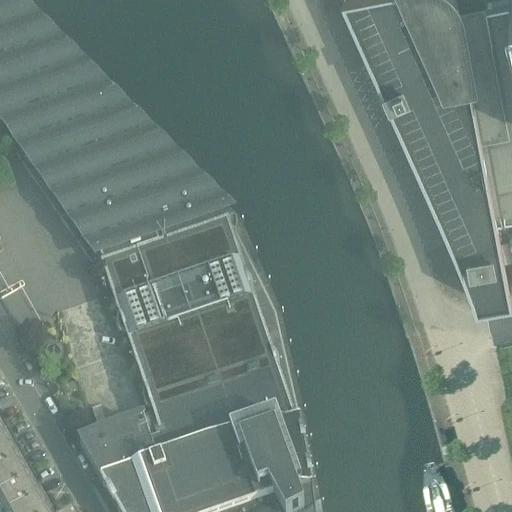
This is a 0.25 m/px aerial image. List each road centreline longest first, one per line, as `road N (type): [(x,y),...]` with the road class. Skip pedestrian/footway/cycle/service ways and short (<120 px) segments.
road 1 (unclassified): [(499,511),(459,340),(299,0)]
road 2 (residential): [(97,511),(0,348)]
